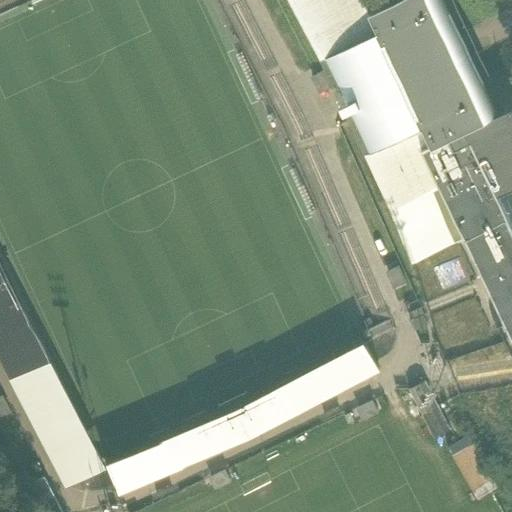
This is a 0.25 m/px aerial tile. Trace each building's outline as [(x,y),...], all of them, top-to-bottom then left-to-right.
[(0,0),(0,365),(64,489),(105,468),(119,496),(253,441),(381,373),(409,360),(244,0),(0,0)] [(457,64),(465,61),(461,52),(454,36),(446,39),(435,15),(447,10),(442,0),(385,0),(363,10),(357,0),(300,0),(355,103),(418,252),(463,233),(511,336),(511,222),(472,137),(481,133),(476,122),(495,113),(481,83),(468,88),(457,64)] [(417,329),(429,324),(424,314),(412,319),(417,329)] [(426,381),(410,389),(435,438),(451,430),(426,381)] [(63,511),(53,491),(44,474),(32,481),(47,511),(63,511)]
